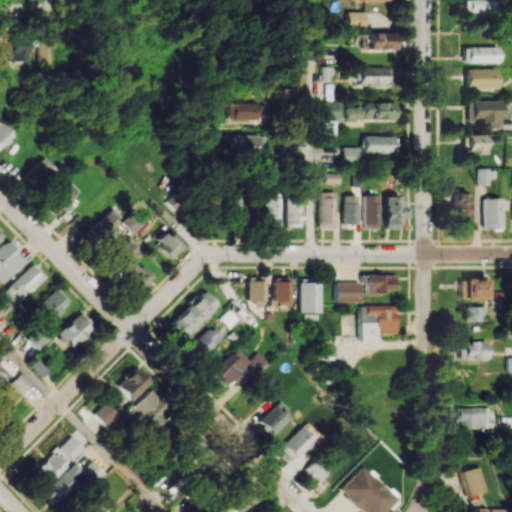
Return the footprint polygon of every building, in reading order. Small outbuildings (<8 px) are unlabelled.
[(459,0),(460,14),(495,14),(495,0),(459,0)] [(363,11),(346,11),(346,28),(363,28),(363,11)] [(393,49),(393,32),(364,33),(365,50),(393,49)] [(10,61),(26,60),(25,36),(9,36),(10,61)] [(459,62),(495,62),(495,47),(459,46),(459,62)] [(390,85),(389,66),(357,67),(358,86),(390,85)] [(320,80),(331,81),(331,67),(320,67),(320,80)] [(462,68),(461,88),(493,89),(494,69),(462,68)] [(282,98),(298,98),(298,88),(281,88),(282,98)] [(321,101),(321,134),(336,134),(336,100),(321,101)] [(496,100),(463,101),(464,122),(486,121),(486,127),(497,127),(496,100)] [(391,119),(391,101),(362,102),(362,119),(391,119)] [(229,102),(229,119),(265,119),(266,103),(229,102)] [(345,120),(360,119),(360,106),(345,107),(345,120)] [(0,146),(11,136),(0,124),(0,146)] [(463,152),(484,151),(483,134),(463,135),(463,152)] [(266,157),(266,135),(232,136),(233,158),(266,157)] [(394,153),(394,135),(361,136),(361,153),(394,153)] [(340,162),(358,162),(358,147),(341,147),(340,162)] [(56,174),(41,157),(19,178),(29,189),(35,183),(40,189),(56,174)] [(487,184),(487,168),(474,168),(473,184),(487,184)] [(338,183),(338,173),(323,173),(323,183),(338,183)] [(48,210),(56,215),(75,188),(67,183),(48,210)] [(465,190),(451,190),(451,223),(465,223),(465,190)] [(333,227),(334,192),(318,191),(317,227),(333,227)] [(223,229),(240,229),(241,195),(224,194),(223,229)] [(356,224),(356,195),(341,195),(340,223),(356,224)] [(377,195),(361,195),(361,227),(376,228),(377,195)] [(397,196),(382,196),(381,228),(397,228),(397,217),(404,217),(404,206),(397,206),(397,196)] [(279,198),(263,197),(262,228),(278,229),(279,198)] [(284,226),(300,227),(301,198),(284,198),(284,226)] [(480,229),(500,228),(499,198),(479,198),(480,229)] [(119,217),(109,208),(89,230),(106,245),(120,229),(114,223),(119,217)] [(131,234),(144,222),(132,210),(120,221),(131,234)] [(184,243),(169,229),(154,245),(169,259),(184,243)] [(120,264),(133,251),(121,239),(108,251),(120,264)] [(24,260),(5,240),(0,245),(0,280),(1,282),(24,260)] [(137,292),(151,277),(134,261),(120,276),(137,292)] [(2,291),(15,304),(43,277),(30,263),(2,291)] [(394,274),(363,274),(363,292),(394,291),(394,274)] [(246,300),(263,301),(264,276),(247,276),(246,300)] [(272,277),(272,302),(289,302),(289,277),(272,277)] [(483,299),(484,279),(457,278),(457,299),(483,299)] [(315,282),(298,282),(298,320),(314,320),(315,282)] [(333,302),(357,302),(358,282),(333,282),(333,302)] [(34,307),(47,321),(68,301),(55,287),(34,307)] [(169,324),(183,337),(215,303),(201,290),(169,324)] [(374,333),(393,334),(393,305),(357,304),(356,341),(374,341),(374,333)] [(462,307),(462,321),(483,321),(482,306),(462,307)] [(70,347),(91,325),(77,311),(56,334),(70,347)] [(188,346),(199,357),(220,336),(209,325),(188,346)] [(25,338),(36,350),(47,340),(36,328),(25,338)] [(457,341),(457,360),(486,359),(485,341),(457,341)] [(247,363),(234,349),(209,372),(222,386),(247,363)] [(255,371),(265,361),(255,352),(246,361),(255,371)] [(115,385),(129,400),(148,382),(134,367),(115,385)] [(9,383),(20,393),(30,383),(18,372),(9,383)] [(132,406),(138,412),(132,419),(148,434),(170,411),(147,390),(132,406)] [(104,427),(116,414),(103,402),(91,415),(104,427)] [(256,422),(269,436),(289,416),(276,402),(256,422)] [(457,428),(489,428),(489,407),(457,407),(457,428)] [(313,440),(300,426),(278,447),(291,461),(313,440)] [(55,447),(68,461),(81,448),(68,435),(55,447)] [(31,473),(44,486),(63,467),(51,454),(31,473)] [(326,471),(315,459),(302,471),(312,483),(326,471)] [(93,483),(103,473),(90,460),(80,469),(93,483)] [(79,469),(73,463),(42,492),(54,504),(74,485),(68,479),(79,469)] [(338,490),(360,511),(381,511),(395,498),(361,466),(338,490)] [(469,496),(489,491),(483,466),(463,471),(469,496)] [(225,469),(211,469),(212,485),(225,484),(225,469)] [(240,511),(257,500),(248,487),(219,508),(222,511),(240,511)] [(100,511),(91,501),(79,511),(100,511)]
